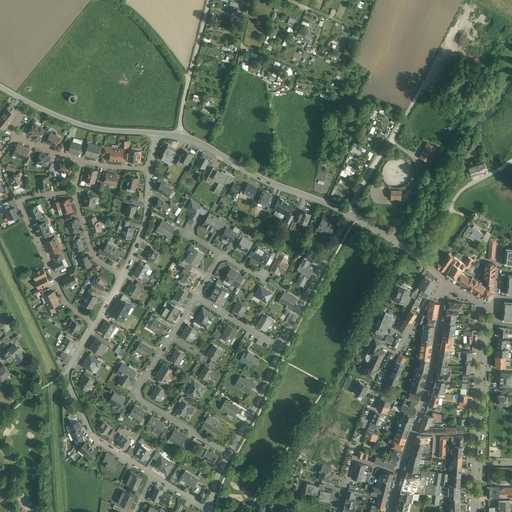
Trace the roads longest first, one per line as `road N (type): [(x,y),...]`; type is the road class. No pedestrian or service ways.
road 1 (residential): [(443,295),(429,297),(397,350),(338,511)]
road 2 (residential): [(229,453),(134,395),(195,296)]
road 3 (residential): [(443,295),(430,378),(390,511)]
road 4 (residential): [(156,134),(198,141),(351,213)]
road 5 (residential): [(95,324),(63,297),(19,201),(73,191)]
road 6 (residential): [(155,476),(97,439),(66,373),(95,324)]
road 7 (residential): [(0,85),(85,126),(156,134)]
road 8 (residential): [(476,464),(484,307)]
road 9 (residential): [(281,346),(351,213)]
road 10 (residential): [(417,254),(456,195),(499,168)]
